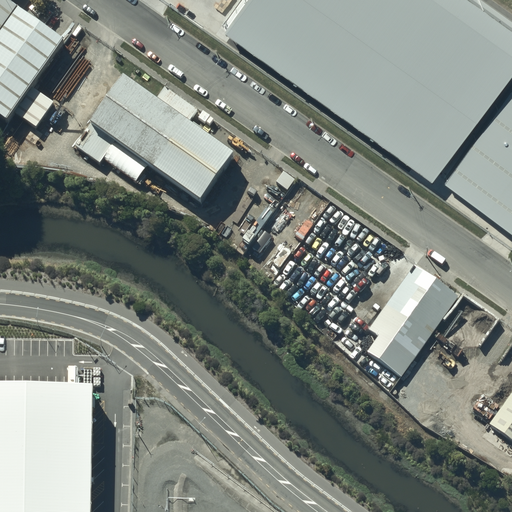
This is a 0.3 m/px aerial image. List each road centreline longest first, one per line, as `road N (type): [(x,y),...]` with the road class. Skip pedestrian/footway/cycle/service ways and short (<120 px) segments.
road 1 (unclassified): [(99,0),(511,290)]
road 2 (tertiary): [(0,304),(67,314),(128,338),(322,511)]
